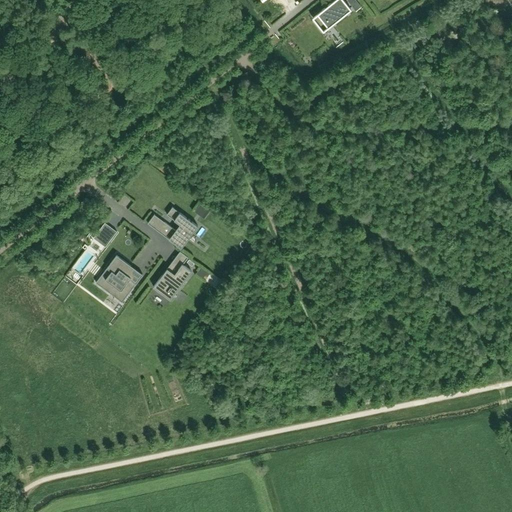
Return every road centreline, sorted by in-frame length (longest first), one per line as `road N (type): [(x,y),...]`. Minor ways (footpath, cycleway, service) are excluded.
road 1 (unclassified): [(0,249),(271,32)]
road 2 (unclassified): [(0,89),(82,0)]
